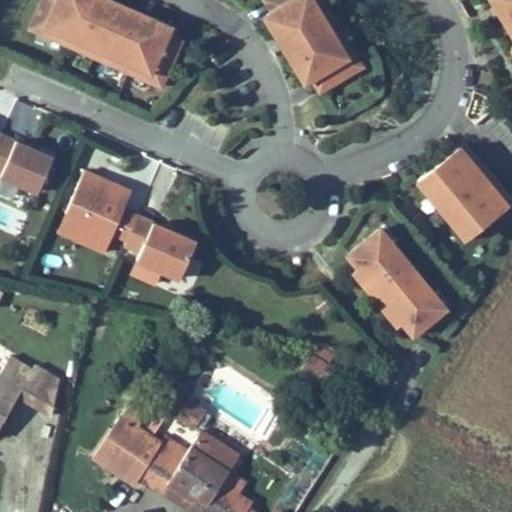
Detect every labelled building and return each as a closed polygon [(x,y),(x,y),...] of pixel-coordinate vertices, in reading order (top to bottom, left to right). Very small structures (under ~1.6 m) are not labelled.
[(160,32),(163,24),(144,16),(141,23),(127,17),(130,10),(106,0),(89,0),(89,1),(85,10),(72,5),(74,0),(34,0),(23,28),(25,29),(154,84),(170,47),(156,41),(160,32)] [(85,10),(89,1),(87,0),(74,0),(72,5),(85,10)] [(360,72),(316,0),(272,0),(270,1),(279,16),(271,21),(268,23),(279,41),(294,32),(302,44),(286,53),(307,88),(313,84),(321,80),(328,91),(360,72)] [(511,0),(492,0),(486,4),(511,48),(511,0)] [(279,16),(270,1),(262,6),(271,21),(279,16)] [(141,23),(144,16),(130,10),(127,17),(141,23)] [(170,47),(174,38),(160,32),(156,41),(170,47)] [(328,91),(321,80),(313,84),(320,96),(328,91)] [(0,179),(37,196),(53,161),(0,136),(0,179)] [(459,142),(417,175),(465,236),(511,198),(511,197),(481,159),(475,163),(459,142)] [(161,265),(177,271),(195,231),(153,213),(152,216),(122,204),(130,185),(83,165),(56,228),(104,248),(112,229),(126,234),(124,239),(139,245),(129,269),(155,279),(161,265)] [(417,339),(443,318),(432,303),(435,300),(394,249),(390,251),(379,237),(349,260),(359,273),(354,277),(399,333),(407,326),(417,339)] [(321,382),(338,353),(314,339),(297,367),(321,382)] [(34,366),(9,352),(0,368),(0,422),(8,409),(16,394),(51,413),(60,375),(36,362),(34,366)] [(197,383),(188,377),(167,409),(182,419),(195,400),(188,396),(197,383)] [(193,427),(206,407),(195,400),(182,419),(193,427)] [(188,448),(166,434),(163,439),(119,411),(90,457),(133,484),(138,476),(167,494),(172,487),(203,507),(206,503),(216,510),(214,511),(260,511),(261,511),(250,505),(253,500),(239,491),(246,480),(229,469),(241,450),(202,425),(188,448)] [(172,487),(167,494),(195,511),(214,511),(216,510),(206,503),(203,507),(172,487)]
